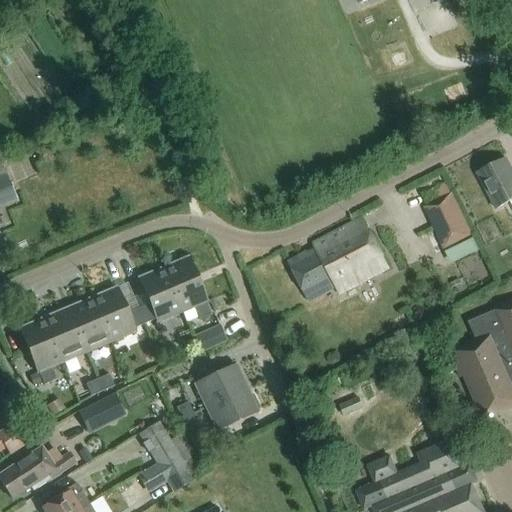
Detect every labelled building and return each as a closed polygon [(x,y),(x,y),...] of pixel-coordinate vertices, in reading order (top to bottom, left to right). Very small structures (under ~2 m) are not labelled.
[(511,172),(506,161),(478,175),(496,211),(511,202),(511,172)] [(2,165),(0,166),(0,207),(16,201),(2,165)] [(423,207),(442,248),(472,234),(453,193),(423,207)] [(312,247),(314,250),(288,264),(309,303),(335,289),(339,296),(389,269),(363,220),(312,247)] [(451,263),(479,250),(473,236),(444,249),(451,263)] [(164,270),(182,314),(187,324),(198,319),(199,322),(210,317),(212,317),(207,304),(206,304),(189,260),(164,270)] [(158,324),(182,314),(164,270),(140,280),(150,306),(139,310),(145,326),(156,321),(158,324)] [(135,333),(134,330),(145,326),(139,310),(128,315),(117,289),(93,300),(111,343),(135,333)] [(86,354),(111,343),(93,300),(68,310),(86,354)] [(511,303),(497,310),(467,322),(476,344),(450,355),(460,379),(463,378),(476,409),(471,411),(476,424),(511,409),(511,303)] [(44,320),(62,364),(86,354),(68,310),(44,320)] [(51,368),(62,364),(44,320),(20,330),(38,374),(44,387),(45,386),(56,381),(51,368)] [(219,325),(191,338),(199,354),(227,341),(219,325)] [(206,409),(246,390),(235,366),(194,385),(206,409)] [(38,374),(30,377),(34,387),(42,384),(38,374)] [(108,375),(97,380),(102,391),(113,386),(108,375)] [(90,396),(102,391),(97,380),(85,385),(90,396)] [(258,414),(246,390),(206,409),(217,433),(258,414)] [(114,396),(79,414),(89,435),(125,417),(114,396)] [(363,409),(359,400),(340,408),(344,418),(363,409)] [(177,408),(182,420),(193,415),(188,403),(177,408)] [(193,415),(182,420),(187,432),(198,427),(193,415)] [(138,437),(155,464),(177,452),(183,448),(177,438),(171,442),(159,424),(138,437)] [(8,427),(0,431),(0,452),(5,449),(9,456),(22,448),(8,427)] [(482,511),(472,487),(479,485),(471,464),(460,468),(449,443),(418,457),(421,465),(397,476),(390,459),(368,468),(375,484),(355,492),(363,511),(364,511),(372,509),(372,511),(482,511)] [(41,449),(0,476),(0,480),(13,501),(31,489),(33,493),(76,464),(68,452),(51,464),(41,449)] [(85,450),(79,453),(86,463),(91,460),(85,450)] [(177,452),(155,464),(136,476),(147,494),(166,482),(173,493),(194,480),(177,452)] [(79,511),(89,506),(77,485),(66,492),(68,494),(42,509),(43,511),(79,511)]
